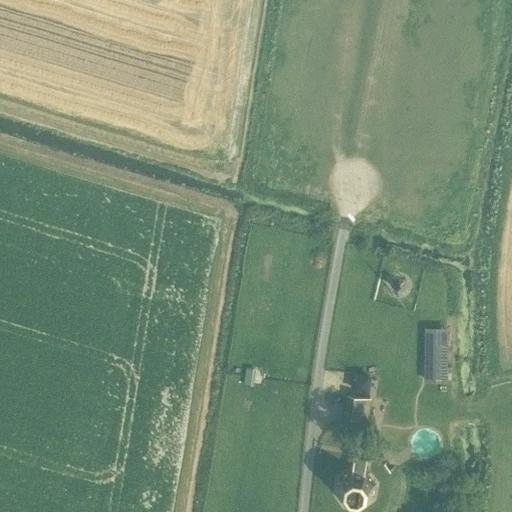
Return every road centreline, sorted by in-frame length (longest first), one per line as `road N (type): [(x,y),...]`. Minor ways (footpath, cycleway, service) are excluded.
road 1 (track): [(328,305),(388,0)]
road 2 (unclassified): [(303,511),(328,305)]
